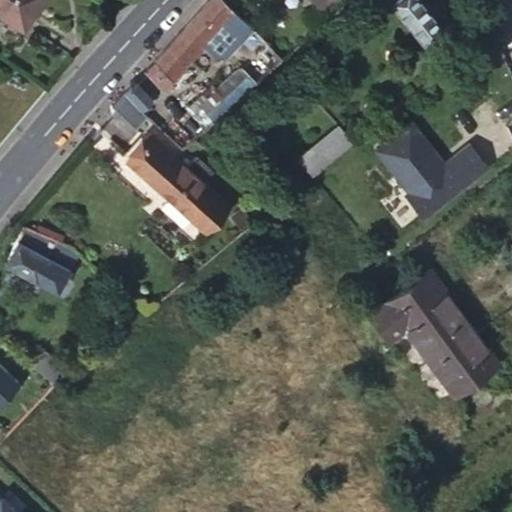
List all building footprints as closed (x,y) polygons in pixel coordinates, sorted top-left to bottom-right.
[(38,0),(0,0),(0,12),(22,27),(38,0)] [(248,24),(225,0),(204,0),(143,68),(163,86),(224,19),(233,27),(237,22),(243,29),(248,24)] [(420,0),(369,0),(370,1),(371,0),(391,0),(423,40),(441,25),(420,0)] [(482,60),(501,53),(493,31),(475,45),(482,60)] [(237,50),(241,46),(234,38),(229,42),(237,50)] [(204,123),(279,55),(266,41),(214,87),(211,84),(187,105),(204,123)] [(113,97),(115,99),(131,116),(150,94),(132,79),(122,90),(120,88),(113,97)] [(408,118),(373,146),(407,188),(404,191),(422,213),(485,162),(467,140),(439,163),(408,118)] [(311,169),(349,138),(336,123),(298,154),(311,169)] [(185,164),(172,153),(150,134),(127,161),(205,227),(227,201),(202,180),(211,168),(195,154),(185,164)] [(56,287),(78,249),(73,245),(24,224),(5,258),(56,287)] [(429,266),(370,309),(389,334),(403,323),(453,388),(497,356),(429,266)] [(124,307),(132,298),(116,284),(109,293),(124,307)] [(53,381),(67,367),(43,347),(30,363),(37,369),(53,381)] [(0,400),(19,380),(0,362),(0,400)] [(0,511),(19,511),(0,494),(0,511)]
